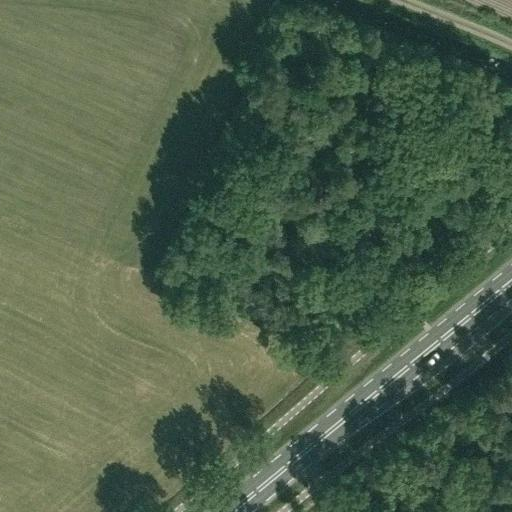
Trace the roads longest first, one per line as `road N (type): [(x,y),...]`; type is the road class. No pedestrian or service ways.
road 1 (primary): [(230,511),(511,281)]
road 2 (unclassified): [(511,48),(400,0)]
